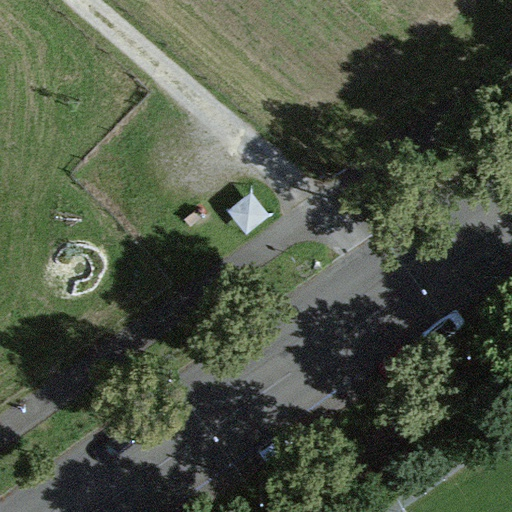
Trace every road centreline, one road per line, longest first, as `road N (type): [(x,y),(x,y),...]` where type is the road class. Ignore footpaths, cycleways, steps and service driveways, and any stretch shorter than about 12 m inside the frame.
road 1 (secondary): [(93,511),(511,216)]
road 2 (track): [(410,288),(74,0)]
